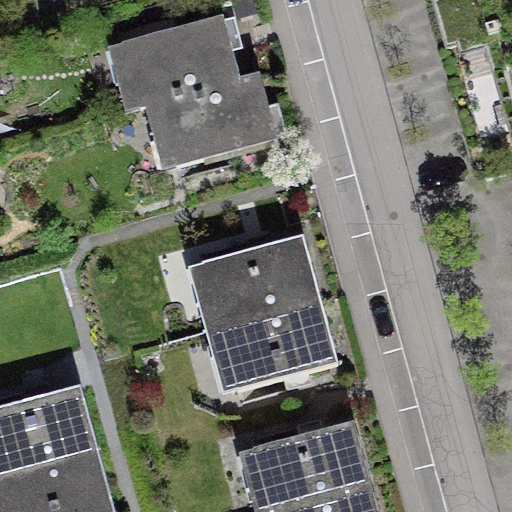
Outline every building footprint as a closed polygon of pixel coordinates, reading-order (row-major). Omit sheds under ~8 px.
[(481,0),(433,0),(430,1),(446,54),(457,50),(461,61),(485,54),(511,143),(511,44),(497,50),(481,0)] [(511,0),(481,0),(497,50),(511,44),(511,0)] [(160,105),(240,83),(223,19),(123,46),(140,110),(160,105)] [(240,83),(160,105),(177,169),(277,142),(259,77),(240,83)] [(221,330),(322,303),(304,238),(203,266),(221,330)] [(322,303),(221,330),(238,393),(339,365),(322,303)] [(0,478),(98,452),(81,388),(0,410),(0,478)] [(269,511),(280,511),(372,488),(355,424),(253,451),(269,511)] [(114,511),(98,452),(0,478),(0,486),(7,511),(114,511)] [(378,511),(372,488),(280,511),(378,511)]
